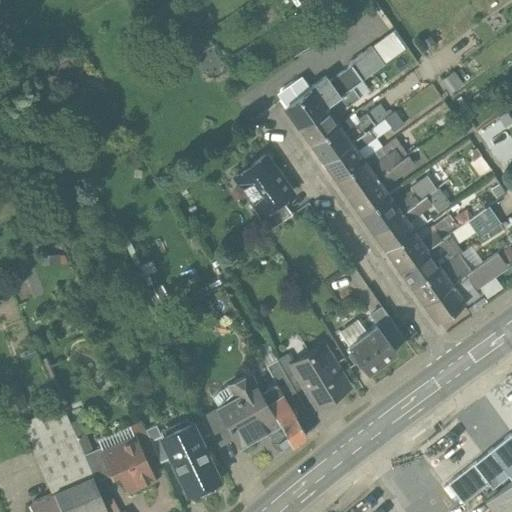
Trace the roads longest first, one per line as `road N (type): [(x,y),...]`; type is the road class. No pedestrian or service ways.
road 1 (residential): [(449,373),(276,140)]
road 2 (secondary): [(449,373),(276,511)]
